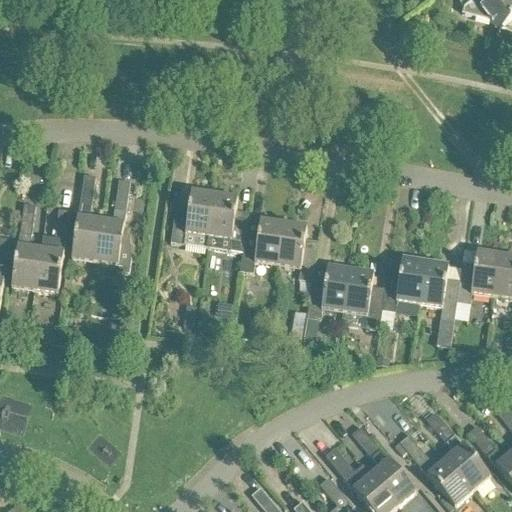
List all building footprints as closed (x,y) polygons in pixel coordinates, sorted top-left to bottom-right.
[(462,19),(511,33),(511,30),(511,3),(509,0),(458,0),(456,2),(464,13),(462,19)] [(72,266),(96,269),(102,227),(90,225),(91,213),(92,213),(96,184),(85,182),(72,266)] [(132,264),(130,242),(124,238),(131,190),(119,188),(115,218),(114,229),(102,227),(96,269),(117,272),(116,278),(130,280),(132,264)] [(171,249),(208,254),(215,202),(192,198),(190,210),(177,208),(171,249)] [(208,254),(243,260),(247,237),(250,219),(236,217),(238,205),(215,202),(208,254)] [(12,294),(35,298),(42,256),(30,254),(36,212),(25,210),(12,294)] [(42,256),(35,298),(58,301),(65,259),(71,217),(59,215),(55,244),(43,243),(42,256)] [(256,269),(278,273),(284,230),(261,227),(259,239),(247,237),(243,260),(240,278),(254,280),(256,269)] [(299,287),(312,288),(313,288),(313,284),(319,248),(305,246),(307,234),(284,230),(278,273),(301,276),(299,287)] [(0,317),(11,246),(0,244),(0,317)] [(463,269),(460,287),(457,309),(470,311),(472,301),(495,304),(501,262),(478,258),(476,271),(463,269)] [(511,263),(501,262),(495,304),(511,306),(511,263)] [(397,308),(420,312),(426,270),(403,266),(401,278),(388,276),(385,295),(379,335),(380,335),(392,337),(394,319),(395,319),(397,308)] [(457,309),(460,287),(447,285),(449,273),(426,270),(420,312),(442,315),(441,326),(442,326),(455,328),(457,309)] [(322,316),(345,320),(351,278),(328,274),(326,286),(313,284),(313,288),(312,288),(307,325),(321,327),(322,316)] [(380,336),(380,335),(379,335),(385,295),(372,293),(374,281),(351,278),(345,320),(368,323),(366,334),(380,336)] [(194,335),(196,324),(185,323),(184,334),(194,335)] [(453,340),(455,328),(442,326),(440,338),(453,340)] [(316,347),(317,339),(305,337),(304,345),(316,347)] [(199,351),(210,353),(212,342),(200,340),(199,351)] [(122,369),(125,353),(108,351),(106,366),(122,369)] [(511,437),(511,419),(504,410),(495,417),(511,437)] [(427,427),(446,450),(447,450),(455,442),(436,419),(427,427)] [(511,455),(510,453),(501,460),(477,432),(468,440),(496,473),(511,491),(511,455)] [(380,474),(371,481),(397,511),(400,511),(416,499),(362,434),(353,441),(380,474)] [(458,511),(473,499),(445,467),(437,474),(409,442),(400,450),(408,458),(453,511),(458,511)] [(455,459),(445,467),(473,499),(491,484),(455,442),(447,450),(455,459)] [(400,450),(396,454),(403,462),(408,458),(400,450)] [(397,511),(371,481),(363,472),(355,479),(335,456),(326,464),(366,511),(397,511)] [(352,511),(329,485),(320,493),(336,511),(352,511)] [(260,511),(275,511),(261,494),(252,502),(260,511)]
